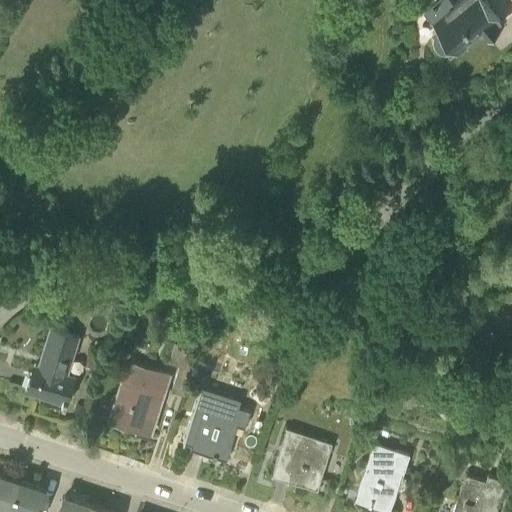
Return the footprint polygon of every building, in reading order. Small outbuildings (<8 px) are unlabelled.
[(503,22),(484,0),(459,0),(454,5),(449,0),(439,0),(425,13),(436,26),(430,31),(432,34),(432,36),(432,39),(432,41),(433,43),(434,45),(435,47),(436,48),(438,49),(440,50),(442,51),(444,51),(446,51),(449,54),(455,49),(458,52),(483,31),(487,36),(503,22)] [(53,229),(67,216),(28,178),(14,193),(53,229)] [(67,372),(77,337),(50,328),(39,365),(35,364),(27,391),(66,403),(74,374),(67,372)] [(358,352),(376,349),(373,332),(355,335),(358,352)] [(184,395),(198,350),(175,344),(169,363),(179,366),(171,391),(184,395)] [(151,432),(165,388),(171,372),(128,359),(110,419),(151,432)] [(484,401),(485,394),(476,392),(474,399),(484,401)] [(245,426),(250,410),(206,396),(190,445),(227,456),(237,423),(245,426)] [(318,487),(333,442),(287,427),(272,472),(318,487)] [(384,433),(382,442),(399,445),(400,436),(384,433)] [(405,471),(410,454),(375,442),(358,493),(371,498),(369,503),(389,510),(403,470),(405,471)] [(8,511),(19,480),(0,474),(0,511),(8,511)] [(487,481),(466,474),(453,511),(497,511),(507,482),(489,476),(487,481)] [(38,511),(46,489),(19,480),(8,511),(38,511)] [(87,511),(90,504),(64,495),(59,511),(87,511)]
